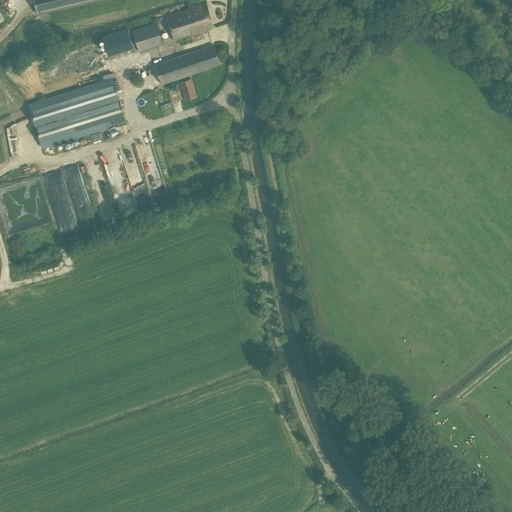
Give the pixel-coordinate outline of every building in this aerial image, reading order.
[(34,0),(38,14),(97,0),(34,0)] [(195,6),(193,1),(187,3),(189,8),(166,15),(174,40),(213,27),(205,3),(195,6)] [(133,30),(139,51),(162,43),(156,23),(133,30)] [(102,36),(108,56),(133,48),(127,28),(102,36)] [(162,84),(220,64),(213,45),(155,64),(162,84)] [(42,146),(126,121),(113,79),(29,104),(42,146)] [(185,99),(196,96),(191,79),(180,82),(185,99)]
